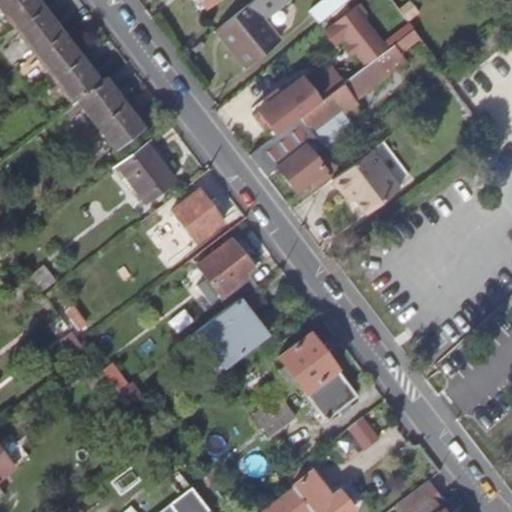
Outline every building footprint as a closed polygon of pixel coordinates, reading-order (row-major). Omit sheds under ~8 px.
[(0,8),(16,29),(42,9),(35,0),(1,0),(0,1),(0,8)] [(322,21),(347,0),(322,0),(312,9),(322,21)] [(249,4),(216,30),(246,68),(279,42),(249,4)] [(34,54),(61,33),(42,9),(16,29),(34,54)] [(368,65),(388,50),(357,9),(327,31),(337,42),(345,36),(368,65)] [(280,166),(300,190),(314,180),(318,185),(331,174),(327,169),(335,163),(322,148),(315,153),(309,146),(319,138),(313,130),(342,108),(345,112),(356,104),(353,100),(407,58),(403,53),(422,38),(415,29),(388,50),(368,65),(331,93),(327,96),(301,116),(275,136),(252,153),(268,174),(280,166)] [(54,79),(80,58),(61,33),(34,54),(54,79)] [(73,104),(78,100),(100,83),(80,58),(54,79),(73,104)] [(275,136),(301,116),(327,96),(309,73),(283,93),(290,102),(263,122),(275,136)] [(96,125),(123,105),(104,80),(100,83),(78,100),(96,125)] [(123,105),(96,125),(114,148),(141,128),(123,105)] [(345,112),(342,108),(313,130),(319,138),(309,146),(315,153),(322,148),(354,123),(345,112)] [(150,138),(118,163),(146,200),(178,176),(150,138)] [(412,174),(387,140),(335,179),(345,193),(350,190),(368,213),(402,188),(399,184),(412,174)] [(339,169),(335,163),(327,169),(331,174),(339,169)] [(194,243),(222,221),(198,190),(170,212),(194,243)] [(0,224),(7,234),(18,225),(0,200),(0,224)] [(150,214),(138,223),(144,231),(156,222),(150,214)] [(7,247),(25,234),(18,225),(7,234),(1,239),(7,247)] [(212,302),(220,296),(246,276),(253,270),(227,236),(193,263),(214,289),(206,295),(212,302)] [(40,291),(42,293),(55,282),(42,265),(29,276),(29,277),(40,291)] [(228,307),(240,298),(254,287),(246,276),(220,296),(228,307)] [(40,291),(29,277),(9,292),(16,302),(33,289),(36,294),(40,291)] [(254,287),(240,298),(264,329),(286,313),(261,282),(254,287)] [(86,351),(81,344),(73,334),(61,343),(74,360),(86,351)] [(285,383),(291,378),(323,419),(355,396),(307,334),(276,358),(282,366),(276,371),(285,383)] [(118,393),(128,385),(111,364),(103,372),(113,385),(118,393)] [(113,385),(103,372),(101,370),(94,376),(105,391),(113,385)] [(128,385),(118,393),(134,413),(146,404),(130,383),(128,385)] [(257,396),(262,403),(276,393),(271,386),(257,396)] [(294,417),(276,393),(262,403),(250,412),(268,436),(294,417)] [(360,418),(345,430),(362,451),(378,439),(360,418)] [(0,453),(0,477),(12,469),(0,453)] [(181,496),(192,488),(175,467),(170,471),(173,476),(168,480),(181,496)] [(291,486),(310,511),(351,511),(354,510),(339,491),(331,497),(311,470),(305,475),(299,468),(286,479),(291,486)] [(428,481),(396,505),(401,511),(419,511),(434,501),(440,497),(428,481)] [(310,511),(291,486),(285,491),(257,511),(310,511)] [(210,511),(192,488),(181,496),(159,511),(210,511)] [(442,511),(434,501),(419,511),(442,511)]
